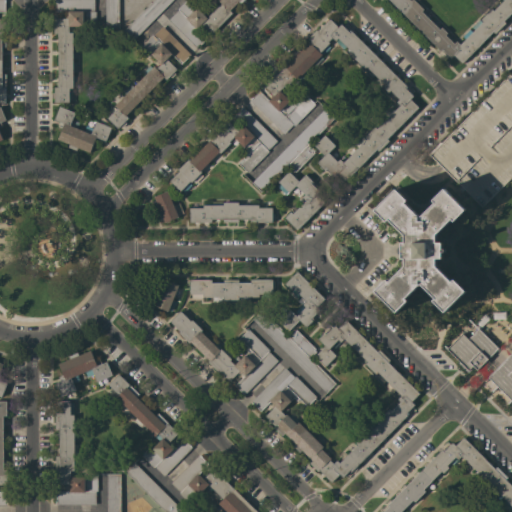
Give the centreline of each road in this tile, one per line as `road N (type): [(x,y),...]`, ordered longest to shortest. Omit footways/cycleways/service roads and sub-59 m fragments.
road 1 (residential): [(0,332),(31,339),(74,328),(107,294),(117,251),(105,210),(71,177),(31,167),(0,173)]
road 2 (residential): [(324,509),(107,294)]
road 3 (residential): [(105,210),(315,0)]
road 4 (residential): [(511,40),(308,252)]
road 5 (residential): [(308,252),(511,462)]
road 6 (residential): [(91,314),(293,511)]
road 7 (residential): [(271,0),(88,189)]
road 8 (residential): [(308,252),(117,251)]
road 9 (residential): [(31,339),(31,511)]
road 10 (residential): [(29,0),(31,167)]
road 11 (residential): [(450,405),(348,511)]
road 12 (residential): [(454,97),(349,0)]
